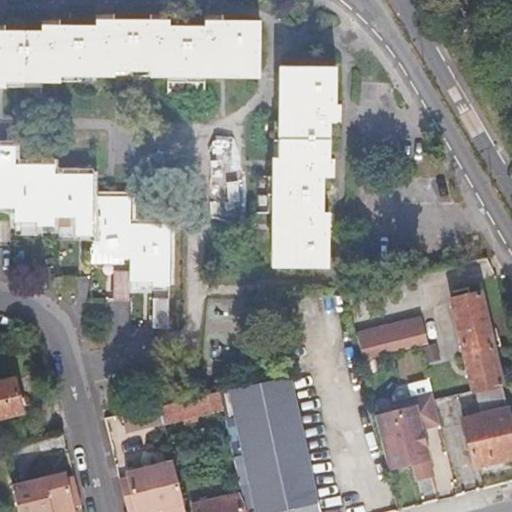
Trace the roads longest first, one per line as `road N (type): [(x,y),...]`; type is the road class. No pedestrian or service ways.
road 1 (residential): [(106,511),(63,338),(35,306),(0,297)]
road 2 (residential): [(385,0),(511,205)]
road 3 (unknown): [(0,6),(217,0)]
